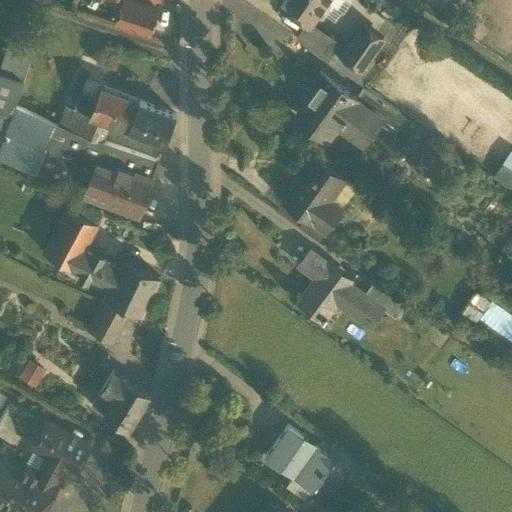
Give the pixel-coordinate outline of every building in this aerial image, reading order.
[(157,9),(131,0),(129,0),(121,23),(149,32),(157,9)] [(280,0),(280,1),(310,23),(311,22),(326,0),(280,0)] [(310,23),(299,39),(328,60),(340,43),(311,22),(310,23)] [(18,23),(0,74),(23,82),(41,30),(18,23)] [(383,38),(363,24),(341,55),(361,69),(383,38)] [(356,95),(319,69),(308,85),(313,88),(296,112),(329,135),(341,118),(367,137),(381,118),(382,117),(356,98),(357,96),(356,95)] [(0,74),(0,73),(0,142),(16,105),(15,105),(23,82),(0,74)] [(139,99),(102,84),(95,101),(90,113),(104,119),(127,128),(139,99)] [(400,112),(363,85),(356,95),(357,96),(356,98),(382,117),(381,118),(391,125),(400,112)] [(95,101),(79,94),(74,107),(78,108),(90,113),(95,101)] [(176,114),(139,99),(127,128),(164,142),(176,114)] [(53,123),(16,105),(0,142),(0,155),(34,173),(53,123)] [(90,113),(78,108),(75,115),(71,114),(66,128),(103,141),(108,129),(101,126),(104,119),(90,113)] [(66,128),(53,123),(34,173),(85,192),(97,161),(105,141),(66,128)] [(159,160),(105,141),(97,161),(115,169),(118,164),(151,177),(159,160)] [(344,178),(315,156),(283,201),(306,217),(325,231),(337,214),(325,205),(344,178)] [(115,169),(97,161),(85,192),(138,212),(151,177),(118,164),(115,169)] [(511,187),(511,164),(507,161),(496,175),(511,187)] [(67,206),(42,252),(69,266),(79,248),(94,220),(67,206)] [(325,231),(306,217),(299,227),(322,243),(329,234),(325,231)] [(119,268),(79,248),(69,266),(109,287),(119,268)] [(342,274),(310,250),(299,264),(316,277),(298,301),(321,318),(334,301),(370,325),(382,308),(364,294),(363,295),(340,277),(342,274)] [(159,277),(123,260),(119,268),(109,287),(103,298),(129,310),(141,316),(159,277)] [(405,303),(373,281),(364,294),(382,308),(394,318),(405,303)] [(129,310),(103,298),(90,331),(112,341),(129,310)] [(31,357),(21,375),(38,385),(49,367),(31,357)] [(149,394),(126,380),(123,383),(110,375),(101,389),(115,397),(104,414),(128,429),(149,394)] [(115,397),(101,389),(91,406),(104,414),(115,397)] [(69,435),(47,423),(34,446),(37,448),(49,455),(39,473),(27,466),(5,454),(0,462),(0,504),(13,511),(40,511),(56,483),(54,482),(65,462),(56,458),(69,435)] [(317,446),(288,424),(265,456),(312,491),(322,478),(324,479),(328,474),(326,472),(334,460),(335,459),(317,446)] [(88,446),(69,435),(56,458),(65,462),(75,468),(88,446)] [(359,461),(324,436),(317,446),(335,459),(334,460),(351,472),(359,461)] [(37,448),(27,466),(39,473),(49,455),(37,448)]
